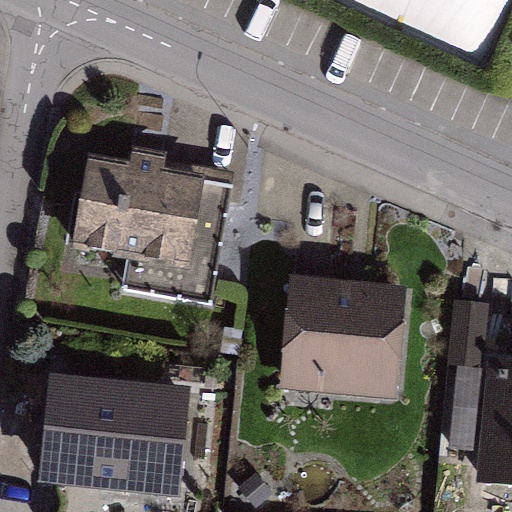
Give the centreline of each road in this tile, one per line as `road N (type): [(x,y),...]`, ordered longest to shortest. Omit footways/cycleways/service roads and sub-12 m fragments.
road 1 (unclassified): [(51,0),(511,200)]
road 2 (residential): [(45,0),(0,205)]
